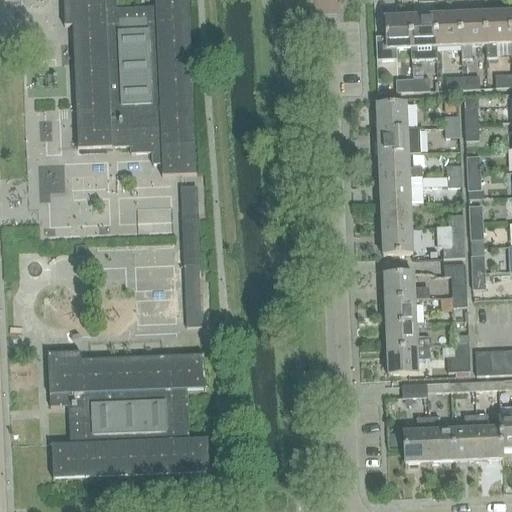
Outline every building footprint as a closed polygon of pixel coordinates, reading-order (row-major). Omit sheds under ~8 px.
[(63,0),(65,29),(72,29),(78,152),(131,150),(131,157),(153,156),(153,168),(163,167),(164,177),(162,177),(162,179),(197,178),(197,176),(196,176),(187,0),(156,0),(157,12),(116,14),(115,0),(63,0)] [(496,47),(511,47),(510,15),(485,16),(486,48),(487,62),(497,61),(496,47)] [(460,17),(461,49),(462,63),(472,62),(471,48),(486,48),(485,16),(460,17)] [(460,17),(435,19),(437,50),(461,49),(460,17)] [(435,19),(410,20),(412,51),(437,50),(435,19)] [(412,51),(410,20),(385,21),(386,40),(376,40),(377,63),(396,62),(396,52),(412,51)] [(511,91),(511,78),(496,79),(496,92),(511,91)] [(480,80),(463,81),(463,93),(480,93),(480,80)] [(463,93),(463,81),(446,81),(447,94),(463,93)] [(430,82),(413,83),(414,95),(430,95),(430,82)] [(414,95),(413,83),(396,83),(397,96),(414,95)] [(377,108),(378,134),(408,133),(407,107),(377,108)] [(465,128),(478,127),(477,111),(464,111),(465,128)] [(445,121),(445,131),(460,131),(459,120),(445,121)] [(478,127),(465,128),(465,145),(479,144),(478,127)] [(460,131),(445,131),(446,142),(460,141),(460,131)] [(379,159),(409,157),(421,157),(420,132),(408,133),(378,134),(379,159)] [(410,182),(420,182),(422,182),(421,170),(409,171),(409,157),(379,159),(380,183),(410,182)] [(467,178),(480,177),(479,160),(466,161),(467,178)] [(447,170),(447,181),(462,180),(461,170),(447,170)] [(480,177),(467,178),(468,194),(481,194),(480,177)] [(462,180),(447,181),(448,191),(462,191),(462,180)] [(420,182),(410,182),(380,183),(381,208),(411,207),(421,206),(420,182)] [(381,208),(382,233),(412,232),(411,207),(381,208)] [(469,227),(482,227),(482,210),(469,210),(469,227)] [(449,230),(463,230),(463,219),(449,219),(449,230)] [(199,220),(182,221),(184,269),(201,268),(199,220)] [(482,227),(469,227),(470,244),(483,244),(482,227)] [(463,230),(449,230),(450,250),(443,251),(443,262),(465,261),(463,230)] [(412,232),(382,233),(383,258),(413,257),(412,232)] [(75,249),(76,260),(86,259),(86,248),(75,249)] [(472,277),(485,276),(484,259),(471,260),(472,277)] [(452,301),(466,300),(465,268),(443,269),(444,280),(451,280),(452,301)] [(485,276),(472,277),(472,294),(486,293),(485,276)] [(429,302),(429,291),(415,291),(414,277),(384,278),(385,304),(415,302),(429,302)] [(466,300),(452,301),(452,311),(467,310),(466,300)] [(385,304),(386,329),(416,327),(415,302),(385,304)] [(430,351),(430,340),(417,341),(416,327),(386,329),(387,353),(424,352),(430,351)] [(454,350),(469,350),(468,339),(454,340),(454,350)] [(469,350),(454,350),(455,360),(447,361),(448,376),(470,375),(469,350)] [(425,362),(424,352),(387,353),(388,378),(419,377),(418,362),(425,362)] [(51,409),(71,409),(72,446),(52,447),(53,482),(209,475),(208,441),(188,442),(186,393),(206,393),(205,358),(82,363),(81,355),(49,356),(50,398),(51,409)] [(476,356),(477,380),(491,379),(490,355),(476,356)] [(490,355),(491,379),(505,378),(504,355),(490,355)] [(511,384),(499,385),(499,393),(511,392),(511,384)] [(499,385),(475,386),(475,394),(499,393),(499,385)] [(475,386),(451,387),(451,396),(475,394),(475,386)] [(451,387),(427,388),(428,397),(451,396),(451,387)] [(428,397),(427,388),(402,389),(403,402),(428,401),(428,397)] [(466,433),(453,434),(454,465),(478,464),(476,419),(465,420),(466,433)] [(488,419),(476,419),(478,464),(503,463),(503,453),(502,431),(501,431),(489,432),(488,419)] [(511,420),(500,421),(501,431),(502,431),(503,453),(511,452),(511,420)] [(430,466),(428,421),(417,422),(418,435),(404,436),(406,467),(430,466)] [(440,421),(428,421),(430,466),(454,465),(453,434),(441,434),(440,421)]
